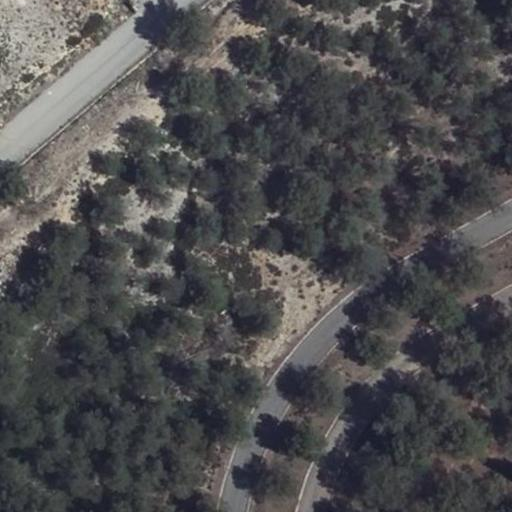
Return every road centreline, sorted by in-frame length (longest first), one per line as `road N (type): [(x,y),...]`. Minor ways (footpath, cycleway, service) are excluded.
road 1 (unclassified): [(511,221),(345,311),(282,400),(241,488),(241,511)]
road 2 (unclassified): [(193,0),(146,24),(0,151)]
